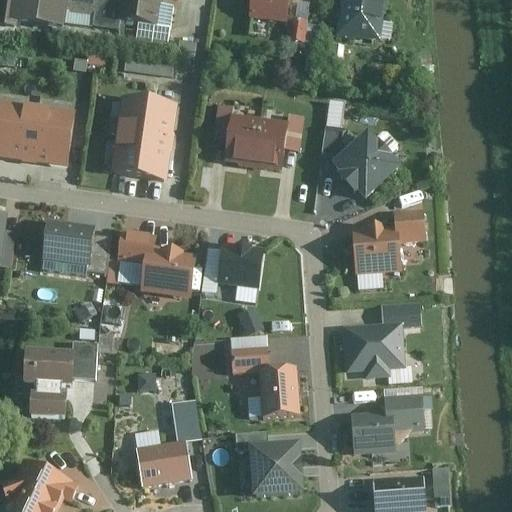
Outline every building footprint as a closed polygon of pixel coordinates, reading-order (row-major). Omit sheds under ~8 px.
[(67,18),(95,21),(93,33),(123,37),(124,26),(161,31),(165,0),(15,0),(11,30),(65,37),(67,18)] [(289,0),(252,0),(250,24),(286,27),(289,0)] [(385,0),(341,0),(338,39),(381,43),(385,0)] [(384,22),(383,41),(393,41),(394,23),(384,22)] [(306,47),(309,28),(297,26),(295,46),(306,47)] [(127,64),(127,74),(175,75),(175,65),(127,64)] [(174,106),(110,98),(101,171),(165,179),(174,106)] [(76,114),(0,103),(0,159),(67,169),(76,114)] [(232,110),(215,109),(213,141),(231,142),(232,120),(232,110)] [(300,153),(303,119),(283,117),(282,126),(280,151),(300,153)] [(256,123),(232,120),(231,142),(226,169),(251,172),(256,123)] [(280,151),(282,126),(256,123),(251,172),(277,174),(280,151)] [(367,139),(333,169),(341,178),(336,182),(354,203),(361,198),(367,204),(400,175),(389,162),(394,158),(384,146),(378,152),(367,139)] [(423,244),(422,215),(398,217),(398,229),(399,246),(423,244)] [(94,232),(47,227),(43,264),(90,269),(93,241),(94,232)] [(356,280),(402,277),(399,246),(398,229),(352,233),(356,280)] [(0,270),(10,272),(14,235),(0,233),(0,270)] [(146,240),(127,239),(125,256),(124,268),(143,270),(144,258),(146,240)] [(109,254),(111,244),(93,241),(90,269),(88,279),(106,282),(109,254)] [(262,288),(268,252),(253,244),(223,243),(220,286),(262,288)] [(105,291),(121,293),(124,268),(125,256),(109,254),(106,282),(105,291)] [(141,302),(189,305),(192,262),(144,258),(143,270),(141,302)] [(419,306),(381,309),(382,331),(405,330),(421,329),(419,306)] [(247,337),(265,330),(258,309),(239,315),(247,337)] [(407,372),(405,330),(382,331),(348,333),(350,375),(366,374),(367,382),(395,380),(394,373),(407,372)] [(91,374),(92,347),(75,347),(75,357),(75,373),(91,374)] [(269,370),(267,349),(230,352),(232,373),(259,371),(269,370)] [(75,357),(28,353),(27,384),(38,384),(38,397),(32,396),(31,418),(67,418),(70,400),(63,399),(62,388),(71,389),(75,373),(75,357)] [(301,416),(297,368),(269,370),(259,371),(263,419),(301,416)] [(423,432),(423,395),(393,396),(393,415),(393,432),(423,432)] [(196,408),(176,410),(179,446),(185,446),(200,444),(196,408)] [(393,415),(353,417),(355,458),(395,456),(393,432),(393,415)] [(267,438),(236,440),(237,455),(250,455),(269,453),(267,438)] [(192,485),(185,446),(136,453),(142,493),(192,485)] [(269,453),(250,455),(250,461),(253,503),(304,500),(301,451),(269,453)] [(82,487),(27,465),(17,483),(1,487),(8,503),(6,511),(57,511),(61,502),(76,506),(82,487)] [(451,469),(434,470),(436,508),(453,507),(451,469)] [(425,511),(423,480),(373,484),(375,511),(425,511)]
